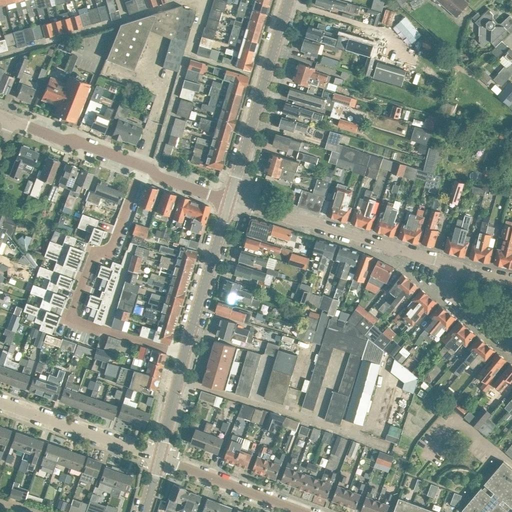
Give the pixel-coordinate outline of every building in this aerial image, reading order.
[(17,10),(13,0),(3,0),(5,5),(9,18),(14,16),(12,11),(17,10)] [(26,8),(23,0),(13,0),(17,10),(18,15),(23,14),(22,9),(26,8)] [(35,5),(34,0),(23,0),(26,8),(28,16),(33,15),(31,6),(35,5)] [(43,14),(39,0),(34,0),(35,5),(38,15),(43,14)] [(105,0),(108,9),(111,21),(120,18),(118,10),(115,11),(112,0),(105,0)] [(138,11),(134,0),(131,0),(124,2),(129,14),(138,11)] [(148,7),(145,0),(134,0),(138,11),(148,7)] [(223,12),(226,2),(218,0),(213,0),(211,7),(211,8),(223,12)] [(266,15),(269,5),(254,0),(253,0),(240,0),(240,1),(239,6),(252,10),(266,15)] [(359,14),(361,6),(338,0),(317,0),(316,5),(325,8),(331,9),(332,6),(359,14)] [(468,3),(463,0),(433,0),(437,3),(439,1),(456,16),(461,11),(468,3)] [(104,5),(97,7),(101,21),(108,19),(104,5)] [(106,58),(105,59),(106,59),(133,70),(134,70),(134,69),(149,30),(160,34),(161,33),(171,37),(171,39),(162,67),(178,72),(187,41),(174,37),(183,8),(182,6),(156,13),(120,25),(106,58)] [(263,24),(266,15),(252,10),(239,6),(236,15),(242,17),(249,19),(263,24)] [(101,21),(97,7),(88,10),(91,24),(101,21)] [(183,8),(174,37),(187,41),(196,12),(183,8)] [(223,12),(211,8),(210,10),(208,18),(219,21),(221,12),(223,12)] [(368,9),(367,12),(376,15),(373,24),(377,25),(381,12),(368,9)] [(391,25),(395,12),(386,9),(382,22),(391,25)] [(91,24),(88,10),(87,10),(88,12),(79,15),(82,27),(91,24)] [(510,33),(507,29),(511,24),(511,17),(510,15),(501,23),(495,23),(493,20),(493,14),(489,10),(481,16),(478,12),(472,17),(476,21),(475,22),(476,23),(476,22),(480,26),(479,40),(484,45),(488,41),(490,42),(495,47),(502,41),(510,33)] [(82,27),(79,15),(70,17),(73,29),(82,27)] [(73,29),(70,17),(69,17),(60,20),(64,32),(73,29)] [(261,33),(263,24),(249,19),(242,17),(241,22),(234,20),(233,25),(246,29),(261,33)] [(216,30),(219,21),(208,18),(205,27),(216,30)] [(64,32),(60,20),(51,23),(55,35),(64,32)] [(394,31),(411,47),(419,38),(402,22),(394,31)] [(51,23),(41,25),(43,32),(44,37),(44,38),(54,35),(51,23)] [(310,26),(306,37),(316,40),(321,42),(325,43),(336,47),(336,46),(348,49),(351,39),(340,35),(339,39),(332,36),(333,34),(325,31),(326,25),(321,23),(319,29),(310,26)] [(44,37),(43,32),(41,25),(41,24),(32,27),(35,39),(44,37)] [(35,39),(32,27),(22,29),(26,42),(35,39)] [(216,30),(205,27),(204,27),(202,36),(213,39),(214,36),(215,36),(217,31),(216,30)] [(26,42),(22,29),(12,32),(15,44),(17,48),(27,45),(26,42)] [(258,42),(261,33),(246,29),(245,33),(232,29),(230,34),(258,42)] [(15,44),(12,32),(3,35),(4,39),(6,46),(15,44)] [(255,52),(258,42),(230,34),(228,43),(240,47),(255,52)] [(210,49),(213,39),(202,36),(199,46),(210,49)] [(351,39),(348,49),(368,56),(362,77),(374,81),(380,60),(371,57),(374,46),(366,43),(367,39),(360,37),(359,41),(351,39)] [(316,57),(320,44),(306,39),(302,51),(306,52),(305,54),(311,56),(311,55),(316,57)] [(498,58),(508,47),(502,41),(492,52),(498,58)] [(211,49),(210,49),(199,46),(196,54),(209,58),(211,49)] [(252,61),(255,52),(240,47),(239,52),(226,48),(225,53),(232,55),(238,57),(252,61)] [(501,86),(511,74),(511,50),(510,49),(503,56),(511,64),(507,68),(505,66),(494,79),(501,86)] [(72,54),(66,69),(72,71),(78,56),(72,54)] [(253,61),(252,61),(238,57),(232,55),(230,60),(223,58),(222,62),(235,66),(240,68),(250,71),(253,61)] [(28,59),(20,56),(13,75),(20,78),(22,74),(28,59)] [(339,61),(323,56),(320,63),(337,68),(339,61)] [(199,72),(202,62),(190,59),(187,68),(199,72)] [(299,63),(296,72),(329,82),(331,76),(315,71),(316,68),(299,63)] [(245,87),(248,76),(232,72),(214,66),(212,73),(224,77),(223,80),(245,87)] [(11,84),(14,78),(2,73),(4,70),(0,67),(0,90),(7,94),(11,84)] [(48,70),(42,68),(38,77),(44,79),(48,70)] [(196,82),(199,72),(187,68),(185,78),(196,82)] [(296,72),(293,81),(315,88),(316,85),(324,88),(324,87),(327,88),(329,82),(296,72)] [(35,90),(37,84),(28,80),(28,79),(27,77),(22,74),(16,88),(19,90),(16,97),(23,100),(24,101),(27,103),(28,102),(30,103),(35,90)] [(74,122),(89,84),(70,76),(66,84),(50,77),(41,99),(58,106),(54,114),(74,122)] [(343,79),(335,76),(333,83),(337,84),(341,85),(343,79)] [(200,84),(190,81),(184,80),(182,87),(198,92),(200,84)] [(242,95),(245,87),(223,80),(222,83),(213,81),(211,86),(216,87),(242,95)] [(511,81),(498,97),(510,107),(511,103),(511,81)] [(495,84),(491,89),(497,95),(502,90),(495,84)] [(242,95),(216,87),(211,86),(208,95),(211,96),(240,104),(242,95)] [(195,102),(198,92),(182,87),(179,97),(195,102)] [(332,111),(335,101),(332,100),(291,88),(288,98),(322,108),(332,111)] [(154,102),(156,96),(143,91),(141,97),(154,102)] [(332,100),(335,101),(349,106),(352,97),(334,92),(332,100)] [(237,114),(240,104),(211,96),(208,105),(210,106),(237,114)] [(192,103),(180,99),(178,107),(190,110),(192,103)] [(90,100),(81,121),(91,125),(91,127),(92,128),(92,129),(97,131),(97,130),(104,132),(108,123),(110,118),(109,118),(113,109),(90,100)] [(456,107),(443,102),(440,112),(453,117),(456,107)] [(313,111),(296,106),(286,103),(283,113),(298,117),(299,114),(312,117),(313,111)] [(142,127),(126,121),(130,108),(119,104),(114,118),(121,121),(119,126),(117,125),(116,128),(112,137),(121,140),(122,139),(135,144),(139,135),(142,127)] [(237,114),(210,106),(208,105),(202,104),(200,108),(213,112),(212,117),(218,119),(234,123),(237,114)] [(394,105),(391,117),(399,119),(402,108),(394,105)] [(188,118),(190,110),(178,107),(176,115),(188,118)] [(404,109),(401,119),(408,121),(410,111),(404,109)] [(433,130),(436,118),(430,116),(427,129),(433,130)] [(306,132),(308,125),(282,117),(279,127),(294,132),(295,129),(306,132)] [(186,121),(175,118),(173,125),(184,128),(186,121)] [(231,133),(234,123),(218,119),(217,123),(200,118),(199,123),(204,125),(231,133)] [(413,118),(411,126),(415,127),(425,130),(425,129),(427,120),(426,120),(426,122),(413,118)] [(358,125),(340,120),(337,127),(356,133),(358,125)] [(231,133),(204,125),(199,123),(197,128),(214,133),(213,137),(228,142),(231,133)] [(183,131),(184,128),(173,125),(170,135),(186,139),(188,133),(183,131)] [(415,127),(411,140),(421,143),(428,145),(432,132),(425,130),(415,127)] [(325,149),(336,152),(341,135),(335,133),(332,143),(327,142),(325,149)] [(299,150),(302,142),(289,138),(277,134),(274,146),(287,150),(288,147),(299,150)] [(183,149),(186,139),(170,135),(167,144),(173,146),(183,149)] [(226,151),(228,142),(213,137),(212,141),(197,137),(196,142),(226,151)] [(223,160),(226,151),(196,142),(194,147),(209,151),(207,156),(223,160)] [(421,143),(418,152),(426,154),(428,145),(421,143)] [(171,154),(173,146),(167,144),(165,144),(163,151),(171,154)] [(423,171),(430,173),(431,171),(435,172),(440,147),(430,144),(423,171)] [(31,173),(39,153),(28,149),(29,148),(23,145),(23,147),(21,146),(16,159),(14,164),(13,164),(11,169),(12,169),(9,176),(18,179),(18,178),(17,177),(21,168),(30,172),(31,173)] [(355,162),(359,150),(342,145),(338,160),(354,165),(355,163),(355,162)] [(367,167),(370,156),(359,150),(355,162),(355,163),(367,167)] [(318,157),(299,151),(297,158),(316,164),(318,157)] [(163,154),(162,160),(169,163),(171,156),(163,154)] [(296,172),(299,162),(271,154),(268,164),(296,172)] [(220,170),(223,160),(207,156),(206,160),(192,156),(191,161),(204,165),(211,167),(220,170)] [(380,169),(383,159),(370,156),(367,167),(379,171),(380,169)] [(51,184),(59,161),(58,161),(58,159),(54,158),(53,159),(48,157),(45,166),(44,165),(42,171),(39,170),(37,176),(30,195),(38,198),(44,181),(51,184)] [(392,172),(395,163),(383,159),(380,169),(392,172)] [(402,178),(406,166),(395,163),(392,172),(391,174),(402,178)] [(71,185),(76,174),(78,169),(77,168),(77,167),(71,165),(71,166),(66,164),(61,173),(59,180),(60,180),(59,184),(65,187),(66,183),(71,185)] [(296,172),(268,164),(265,174),(293,182),(296,172)] [(416,178),(418,170),(406,166),(402,178),(414,182),(416,178)] [(326,167),(324,174),(331,177),(333,169),(326,167)] [(72,209),(81,186),(87,188),(92,174),(81,170),(80,174),(77,173),(72,186),(64,206),(72,209)] [(425,187),(430,173),(423,171),(418,170),(416,178),(426,181),(424,186),(425,187)] [(441,176),(430,173),(425,187),(436,190),(441,176)] [(315,188),(313,193),(317,194),(325,197),(327,188),(329,182),(322,180),(317,179),(315,188)] [(89,190),(85,200),(98,205),(100,202),(102,196),(109,198),(113,200),(113,201),(119,203),(121,198),(120,198),(122,192),(106,186),(106,183),(101,181),(100,184),(98,183),(96,187),(94,192),(89,190)] [(458,204),(464,184),(455,181),(449,201),(458,204)] [(337,219),(346,190),(347,186),(338,183),(327,216),(337,219)] [(154,199),(158,189),(156,189),(155,187),(152,186),(150,186),(145,185),(138,206),(150,210),(154,199)] [(53,203),(59,188),(54,186),(48,201),(53,203)] [(305,208),(310,192),(303,190),(298,206),(305,208)] [(347,206),(350,195),(351,192),(346,190),(337,219),(347,222),(351,208),(347,206)] [(362,226),(371,198),(370,198),(372,191),(366,190),(360,210),(356,208),(351,223),(362,226)] [(168,216),(175,195),(174,195),(173,194),(169,192),(168,193),(163,191),(156,212),(168,216)] [(312,211),(317,194),(313,193),(310,192),(305,208),(312,211)] [(320,213),(323,203),(325,197),(317,194),(312,211),(320,213)] [(184,215),(189,200),(189,199),(179,196),(172,219),(176,221),(175,225),(181,227),(184,215)] [(435,197),(432,209),(436,210),(440,198),(435,197)] [(376,214),(371,213),(375,200),(371,198),(362,226),(371,229),(376,214)] [(191,231),(199,204),(189,200),(184,215),(190,217),(186,230),(191,231)] [(201,234),(209,208),(208,206),(200,203),(199,204),(191,231),(201,234)] [(392,208),(393,208),(393,206),(387,204),(384,217),(379,216),(378,221),(375,230),(385,233),(392,208)] [(397,227),(398,222),(395,221),(398,210),(393,208),(392,208),(385,233),(394,236),(397,227)] [(435,230),(441,211),(436,210),(432,209),(424,234),(422,243),(427,245),(428,246),(431,247),(432,246),(434,247),(439,231),(435,230)] [(19,219),(6,213),(0,211),(0,219),(16,226),(19,219)] [(409,241),(417,214),(410,212),(407,224),(403,223),(398,238),(409,241)] [(82,214),(77,227),(91,232),(88,240),(90,241),(89,242),(91,242),(92,241),(98,244),(101,237),(104,238),(106,231),(95,227),(98,219),(82,214)] [(418,244),(423,228),(419,227),(422,216),(417,214),(409,241),(418,244)] [(470,237),(466,236),(471,217),(465,215),(463,221),(464,221),(462,228),(455,254),(465,257),(470,237)] [(11,239),(16,226),(0,219),(0,226),(6,229),(5,232),(8,235),(11,239)] [(290,240),(293,231),(274,225),(254,219),(252,220),(248,234),(249,234),(248,237),(266,242),(269,233),(290,240)] [(455,254),(462,228),(464,221),(463,221),(458,219),(453,238),(449,237),(445,251),(455,254)] [(489,226),(490,223),(483,222),(479,238),(474,237),(469,258),(480,261),(487,233),(489,226)] [(146,238),(149,228),(135,224),(132,234),(133,234),(143,237),(146,238)] [(68,225),(65,231),(71,234),(74,228),(68,225)] [(505,266),(511,237),(511,226),(504,225),(501,237),(505,238),(502,249),(498,248),(494,264),(505,266)] [(489,246),(492,235),(494,235),(496,228),(489,226),(487,233),(480,261),(490,263),(493,247),(489,246)] [(161,231),(159,238),(166,240),(168,233),(169,229),(163,227),(161,231)] [(49,241),(47,248),(81,261),(81,260),(80,259),(84,250),(77,248),(78,246),(74,244),(76,238),(66,234),(62,245),(49,241)] [(141,246),(143,238),(143,237),(133,234),(133,235),(130,242),(141,246)] [(187,246),(189,240),(180,237),(178,243),(187,246)] [(280,253),(282,247),(266,242),(248,237),(247,239),(246,238),(244,245),(245,245),(245,247),(259,251),(260,247),(280,253)] [(319,269),(328,242),(317,239),(312,257),(311,258),(312,259),(312,260),(313,260),(315,261),(312,267),(319,269)] [(187,246),(197,249),(199,243),(189,240),(187,246)] [(329,257),(333,259),(337,245),(328,242),(319,269),(324,271),(329,257)] [(193,261),(196,251),(192,250),(187,248),(181,247),(180,247),(179,251),(178,254),(176,253),(177,250),(160,245),(158,251),(177,257),(177,256),(192,260),(193,261)] [(341,277),(351,249),(341,246),(337,255),(336,260),(339,261),(335,275),(341,277)] [(149,250),(136,247),(134,254),(147,257),(149,250)] [(47,248),(44,256),(56,261),(52,271),(62,275),(63,275),(65,269),(68,271),(69,268),(76,271),(79,262),(80,262),(81,261),(47,248)] [(343,290),(347,279),(351,265),(355,266),(357,262),(360,252),(351,249),(341,277),(337,288),(334,298),(328,314),(333,316),(334,316),(336,310),(340,300),(338,300),(342,289),(343,290)] [(267,266),(269,258),(242,250),(239,261),(253,265),(254,262),(267,266)] [(309,258),(293,253),(290,264),(306,269),(309,258)] [(373,257),(363,253),(358,267),(351,286),(357,288),(360,281),(363,282),(368,270),(373,272),(378,262),(372,259),(373,257)] [(142,258),(138,257),(132,255),(130,263),(140,266),(142,258)] [(191,270),(193,261),(177,256),(177,257),(176,260),(161,256),(160,261),(191,270)] [(389,278),(394,268),(379,260),(378,262),(373,272),(368,281),(380,288),(389,278)] [(100,267),(97,276),(102,278),(99,286),(105,288),(104,292),(112,295),(119,274),(118,274),(122,265),(120,264),(112,261),(110,268),(100,265),(100,266),(100,267)] [(188,279),(191,270),(160,261),(158,266),(173,270),(172,275),(188,279)] [(138,273),(140,266),(130,263),(128,270),(138,273)] [(270,283),(273,274),(267,272),(238,264),(235,275),(249,279),(250,276),(263,280),(263,281),(270,283)] [(40,266),(37,274),(50,279),(46,289),(46,290),(56,293),(58,288),(62,289),(63,287),(69,289),(73,280),(74,281),(74,279),(63,275),(62,275),(52,271),(40,266)] [(127,273),(125,280),(130,282),(135,283),(137,275),(127,272),(127,273)] [(185,289),(188,279),(172,275),(171,279),(164,277),(151,273),(150,278),(154,279),(154,280),(185,289)] [(391,305),(411,281),(403,274),(390,290),(393,293),(386,301),(384,303),(388,307),(389,307),(391,305)] [(125,280),(122,290),(132,293),(135,283),(130,282),(125,280)] [(185,289),(154,280),(152,285),(159,287),(158,291),(166,293),(182,298),(185,289)] [(255,292),(241,288),(242,285),(225,280),(222,290),(249,298),(253,299),(255,292)] [(396,308),(406,296),(409,298),(418,287),(411,281),(391,305),(389,307),(388,307),(386,310),(390,313),(394,307),(396,308)] [(307,304),(311,293),(310,293),(312,287),(301,284),(296,300),(307,304)] [(33,285),(30,293),(43,297),(39,308),(49,312),(49,311),(51,306),(55,307),(56,305),(63,308),(66,299),(67,299),(67,297),(56,293),(46,290),(46,289),(33,285)] [(405,324),(429,296),(421,289),(412,301),(415,303),(403,317),(405,318),(402,321),(405,324)] [(122,290),(119,299),(129,302),(132,293),(122,290)] [(253,299),(249,298),(222,290),(220,299),(236,304),(237,301),(258,307),(260,301),(253,299)] [(90,296),(86,305),(92,307),(89,316),(94,318),(93,322),(101,325),(105,314),(112,295),(104,292),(102,291),(99,297),(90,294),(89,296),(90,296)] [(180,307),(182,298),(166,293),(165,297),(152,293),(150,298),(180,307)] [(328,314),(334,298),(324,294),(322,299),(320,304),(319,308),(328,311),(328,314)] [(428,313),(431,310),(437,302),(429,296),(405,324),(409,327),(413,323),(414,324),(419,317),(422,319),(427,313),(428,313)] [(177,316),(180,307),(150,298),(148,304),(152,305),(150,308),(177,316)] [(119,299),(117,308),(119,309),(126,311),(129,302),(119,299)] [(240,313),(232,310),(233,306),(219,302),(215,313),(242,321),(248,323),(251,313),(241,310),(240,313)] [(26,303),(23,311),(36,316),(34,322),(41,324),(39,330),(51,334),(54,325),(56,326),(59,317),(60,318),(61,316),(49,311),(49,312),(39,308),(26,303)] [(355,327),(365,315),(367,312),(359,304),(347,321),(355,327)] [(425,339),(448,312),(440,305),(434,312),(430,316),(434,319),(420,335),(425,339)] [(16,306),(13,313),(19,316),(22,308),(16,306)] [(117,308),(114,317),(127,321),(129,312),(126,311),(119,309),(117,308)] [(174,326),(177,316),(150,308),(148,308),(146,317),(148,318),(174,326)] [(316,331),(312,342),(320,345),(330,316),(323,310),(316,331)] [(333,316),(332,319),(338,321),(338,319),(341,311),(336,310),(334,316),(333,316)] [(429,343),(443,327),(446,330),(450,326),(456,318),(448,312),(425,339),(429,343)] [(365,335),(374,325),(373,325),(375,323),(365,315),(355,327),(365,335)] [(307,316),(304,327),(315,330),(318,319),(307,316)] [(112,325),(111,327),(125,331),(127,326),(121,324),(122,320),(114,318),(112,325)] [(172,335),(174,326),(148,318),(146,323),(157,326),(156,330),(172,335)] [(250,330),(236,326),(237,323),(222,318),(219,327),(252,337),(254,332),(250,330)] [(368,338),(365,335),(355,327),(347,321),(347,322),(338,319),(338,321),(332,319),(329,328),(367,342),(368,338)] [(7,329),(15,332),(18,324),(10,321),(7,329)] [(443,357),(468,328),(460,321),(453,329),(450,333),(453,335),(438,353),(443,357)] [(316,331),(315,330),(304,327),(295,324),(294,328),(300,330),(297,337),(312,342),(316,331)] [(374,343),(383,333),(374,325),(365,335),(368,338),(374,343)] [(172,335),(156,330),(144,326),(141,336),(153,340),(169,344),(172,335)] [(252,337),(219,327),(217,336),(232,340),(233,338),(246,342),(247,341),(252,343),(254,337),(252,337)] [(32,328),(29,335),(36,338),(38,331),(38,330),(32,328)] [(362,356),(367,342),(329,328),(323,344),(334,347),(351,353),(362,356)] [(447,361),(462,343),(466,346),(469,342),(476,334),(468,328),(443,357),(447,361)] [(9,335),(13,337),(14,332),(6,329),(4,333),(9,335)] [(40,348),(45,333),(38,331),(36,338),(33,346),(40,348)] [(391,340),(383,333),(374,343),(383,350),(383,349),(389,342),(391,340)] [(46,334),(44,342),(53,345),(56,337),(46,334)] [(116,353),(121,340),(108,336),(104,348),(116,353)] [(459,377),(469,365),(487,344),(479,337),(469,349),(472,351),(454,373),(459,377)] [(68,341),(65,348),(73,351),(76,343),(68,341)] [(226,390),(238,348),(235,347),(215,341),(203,384),(223,390),(223,389),(226,390)] [(276,357),(280,345),(268,342),(265,353),(276,357)] [(389,342),(383,349),(393,357),(399,351),(391,345),(389,342)] [(90,354),(92,348),(77,343),(73,354),(80,357),(82,351),(90,354)] [(332,354),(334,347),(323,344),(321,350),(332,354)] [(482,367),(495,351),(487,344),(469,365),(473,369),(478,363),(482,367)] [(93,358),(102,361),(107,362),(110,352),(96,348),(93,358)] [(162,366),(166,354),(146,348),(143,360),(149,362),(162,366)] [(2,350),(0,356),(0,357),(5,360),(8,352),(2,350)] [(249,397),(261,354),(248,350),(235,394),(249,397)] [(295,365),(298,356),(279,350),(277,357),(276,359),(295,365)] [(330,361),(332,354),(321,350),(319,357),(330,361)] [(399,351),(394,356),(402,363),(406,357),(399,351)] [(3,367),(0,374),(0,379),(12,384),(16,372),(18,364),(11,362),(14,354),(8,352),(5,360),(3,367)] [(500,368),(506,360),(497,352),(491,360),(483,369),(492,377),(500,368)] [(360,363),(362,356),(351,353),(349,359),(360,363)] [(411,355),(403,363),(411,371),(419,362),(411,355)] [(328,367),(330,361),(319,357),(317,364),(328,367)] [(16,372),(12,384),(24,388),(28,379),(29,376),(34,361),(28,359),(26,366),(24,366),(21,373),(16,372)] [(292,375),(295,365),(276,359),(273,369),(292,375)] [(363,425),(381,364),(363,359),(346,420),(363,425)] [(358,370),(360,363),(349,359),(347,366),(358,370)] [(394,359),(391,371),(404,382),(402,389),(413,393),(418,378),(394,359)] [(159,378),(145,374),(136,371),(107,362),(102,361),(100,367),(106,368),(104,374),(117,378),(115,383),(154,394),(159,378)] [(159,378),(162,366),(149,362),(146,369),(138,366),(136,371),(145,374),(159,378)] [(326,374),(328,367),(317,364),(314,370),(326,374)] [(510,383),(511,380),(511,364),(495,382),(493,385),(501,392),(506,386),(505,384),(508,381),(510,383)] [(356,376),(358,370),(347,366),(344,372),(356,376)] [(59,390),(65,372),(59,369),(53,385),(47,382),(42,394),(55,399),(59,390)] [(283,404),(292,375),(273,369),(264,398),(283,404)] [(323,381),(326,374),(314,370),(312,377),(323,381)] [(354,383),(356,376),(344,372),(342,379),(354,383)] [(42,394),(47,382),(33,377),(29,390),(42,394)] [(321,387),(323,381),(312,377),(310,384),(321,387)] [(493,385),(495,382),(489,377),(485,382),(480,387),(486,393),(493,385)] [(352,390),(354,383),(342,379),(340,386),(352,390)] [(93,390),(95,382),(90,380),(87,388),(93,390)] [(74,405),(78,393),(81,385),(72,382),(67,381),(64,388),(60,400),(74,405)] [(101,384),(95,382),(93,390),(90,397),(91,397),(86,410),(99,414),(104,402),(95,399),(98,392),(101,384)] [(319,394),(321,387),(310,384),(308,390),(319,394)] [(350,396),(352,390),(340,386),(338,392),(350,396)] [(440,386),(434,392),(440,397),(446,391),(440,386)] [(119,399),(122,391),(116,389),(113,397),(119,399)] [(130,400),(130,399),(133,391),(128,389),(118,416),(131,421),(135,409),(138,403),(130,400)] [(317,400),(319,394),(308,390),(305,397),(317,400)] [(421,390),(418,395),(424,399),(427,394),(421,390)] [(214,404),(217,396),(202,391),(199,399),(214,404)] [(343,415),(350,396),(338,392),(333,391),(325,420),(341,425),(343,415)] [(91,397),(90,397),(78,393),(74,405),(86,410),(91,397)] [(315,407),(317,400),(305,397),(304,403),(315,407)] [(455,401),(451,406),(462,416),(467,410),(455,401)] [(112,419),(115,409),(116,406),(104,402),(99,414),(112,419)] [(251,421),(256,408),(243,404),(238,416),(251,421)] [(470,422),(478,429),(490,414),(482,407),(470,422)] [(144,426),(149,414),(135,409),(131,421),(144,426)] [(267,420),(270,412),(264,410),(261,418),(267,420)] [(282,425),(285,418),(271,412),(265,428),(273,431),(276,423),(282,425)] [(296,432),(299,424),(300,422),(286,417),(283,427),(296,432)] [(205,448),(210,434),(213,424),(207,422),(203,432),(197,429),(192,443),(205,448)] [(226,432),(229,424),(223,422),(221,430),(226,432)] [(0,442),(5,444),(10,430),(0,426),(0,442)] [(313,430),(310,438),(317,441),(318,438),(321,430),(314,428),(313,430)] [(25,451),(30,437),(16,432),(11,446),(25,451)] [(329,444),(332,434),(326,432),(322,442),(329,444)] [(290,433),(284,449),(289,451),(295,435),(290,433)] [(218,453),(221,444),(223,439),(210,434),(205,448),(218,453)] [(236,464),(245,439),(239,437),(239,436),(233,434),(229,446),(224,460),(229,462),(229,464),(233,465),(235,464),(236,464)] [(339,456),(345,438),(338,436),(332,453),(339,456)] [(32,471),(39,451),(42,442),(30,437),(25,451),(22,459),(30,462),(28,469),(32,471)] [(247,468),(256,444),(245,439),(236,464),(247,468)] [(354,458),(360,443),(354,441),(348,456),(354,458)] [(56,462),(61,448),(48,444),(43,458),(56,462)] [(264,475),(269,461),(272,455),(265,453),(267,447),(262,446),(253,470),(264,475)] [(69,467),(74,453),(61,448),(56,462),(69,467)] [(276,479),(281,465),(285,454),(279,452),(277,457),(276,457),(274,463),(269,461),(264,475),(276,479)] [(390,467),(394,457),(380,452),(376,462),(390,467)] [(82,471),(87,457),(74,453),(69,467),(82,471)] [(14,456),(8,454),(6,462),(11,464),(14,456)] [(296,458),(291,456),(281,481),(293,485),(300,466),(294,464),(296,458)] [(93,484),(100,462),(87,457),(82,471),(79,479),(93,484)] [(325,467),(328,459),(322,457),(318,465),(325,467)] [(509,511),(510,511),(509,510),(511,507),(511,468),(504,461),(503,462),(503,463),(499,468),(500,469),(492,479),(491,478),(486,483),(485,483),(484,484),(486,486),(483,489),(482,487),(481,488),(481,489),(477,494),(478,495),(470,505),(469,504),(464,509),(463,509),(462,510),(464,511),(435,511),(401,499),(401,498),(399,497),(393,511),(509,511)] [(111,470),(105,467),(97,488),(111,493),(113,486),(118,472),(119,468),(118,468),(112,466),(111,470)] [(304,490),(309,476),(302,473),(304,467),(300,466),(293,485),(304,490)] [(111,493),(110,494),(117,497),(120,488),(126,491),(131,477),(124,474),(125,471),(119,469),(120,468),(119,468),(118,472),(113,486),(111,493)] [(64,482),(67,474),(61,472),(58,480),(64,482)] [(327,498),(332,484),(336,474),(330,472),(329,475),(324,473),(321,480),(316,494),(327,498)] [(72,476),(67,474),(64,482),(70,484),(72,476)] [(316,494),(321,480),(309,476),(304,490),(316,494)] [(177,510),(184,490),(185,488),(173,484),(168,498),(173,500),(171,508),(177,510)] [(373,511),(378,502),(371,499),(373,493),(374,494),(376,488),(370,486),(366,497),(361,511),(364,511),(373,511)] [(344,504),(349,491),(338,487),(333,500),(344,504)] [(19,500),(22,492),(11,489),(9,497),(19,500)] [(194,511),(196,508),(197,506),(201,496),(192,493),(184,490),(177,510),(183,511),(194,511)] [(356,509),(359,499),(361,495),(349,491),(344,504),(356,509)] [(27,493),(25,500),(32,502),(34,495),(27,493)] [(387,511),(389,506),(394,495),(388,493),(384,504),(378,502),(373,511),(387,511)] [(60,499),(57,508),(64,510),(67,502),(60,499)] [(214,511),(218,503),(207,499),(201,511),(200,511),(214,511)] [(89,500),(88,504),(85,511),(104,511),(106,506),(89,500)] [(69,511),(85,511),(88,504),(80,502),(78,508),(71,505),(68,511),(69,511)] [(229,511),(231,508),(218,503),(214,511),(229,511)]
